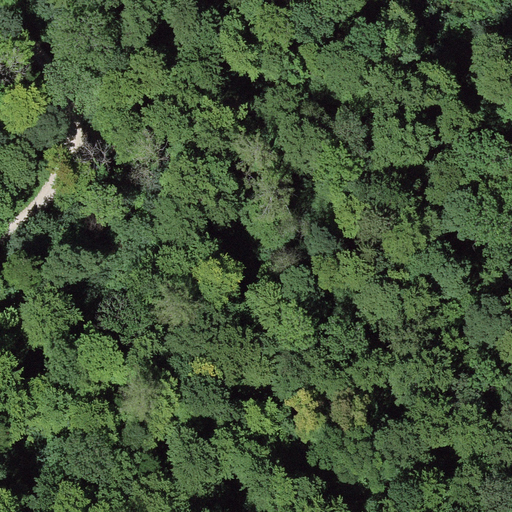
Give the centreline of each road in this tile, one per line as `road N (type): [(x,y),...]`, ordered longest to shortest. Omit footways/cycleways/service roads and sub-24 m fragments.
road 1 (track): [(63,170),(191,116),(269,105),(423,131),(511,165)]
road 2 (track): [(0,21),(54,69),(70,116)]
